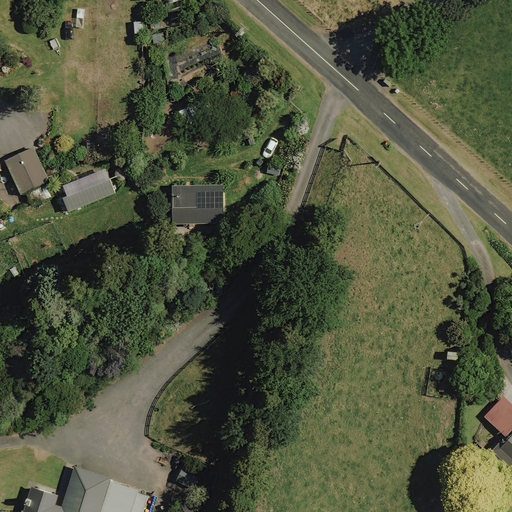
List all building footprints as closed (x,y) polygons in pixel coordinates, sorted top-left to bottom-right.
[(118,156),(115,139),(98,141),(100,158),(118,156)] [(48,183),(34,151),(7,163),(21,195),(48,183)] [(511,431),(511,407),(502,398),(484,417),(507,437),(511,431)] [(511,434),(494,454),(511,470),(511,434)] [(100,511),(111,480),(76,468),(66,499),(30,487),(22,511),(100,511)] [(178,511),(179,507),(148,498),(144,511),(178,511)]
